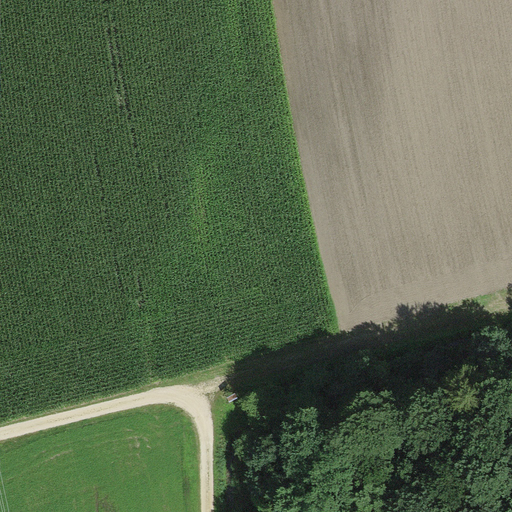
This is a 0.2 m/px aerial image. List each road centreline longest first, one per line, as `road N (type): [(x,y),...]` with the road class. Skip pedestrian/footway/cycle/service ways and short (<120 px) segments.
road 1 (track): [(0,429),(202,389),(206,511)]
road 2 (track): [(202,389),(511,306)]
